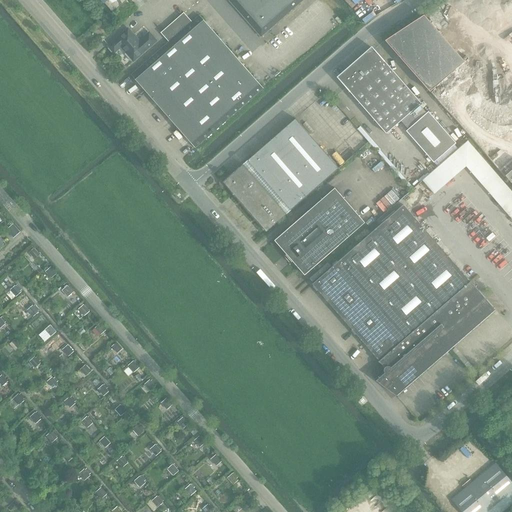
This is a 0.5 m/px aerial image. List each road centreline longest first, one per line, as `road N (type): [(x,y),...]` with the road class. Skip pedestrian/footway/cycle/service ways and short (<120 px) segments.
road 1 (unclassified): [(280,511),(0,194)]
road 2 (unclassified): [(415,440),(190,186)]
road 3 (unclassified): [(190,186),(367,31),(419,0)]
road 4 (unclassified): [(190,186),(28,0)]
road 5 (unclassified): [(415,440),(511,359)]
